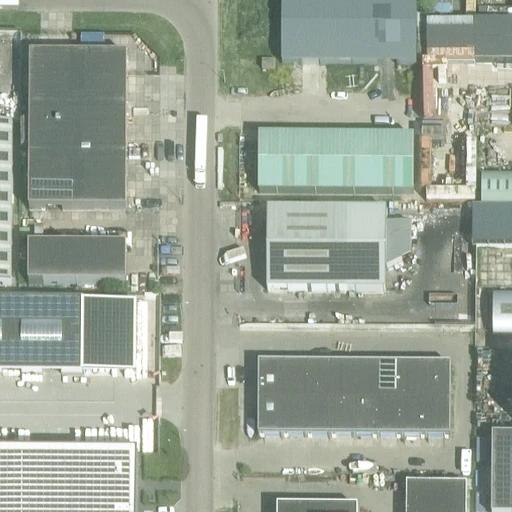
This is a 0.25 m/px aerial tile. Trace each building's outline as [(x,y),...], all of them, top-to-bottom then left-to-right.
[(416,0),(281,0),(281,65),(416,66),(416,0)] [(511,0),(474,0),(475,18),(511,17),(511,0)] [(511,24),(426,24),(426,63),(511,63),(511,24)] [(78,109),(78,57),(29,57),(29,109),(78,109)] [(78,57),(78,109),(127,109),(127,57),(78,57)] [(275,61),(261,61),(261,70),(274,70),(275,61)] [(442,98),(422,97),(421,145),(433,146),(433,134),(441,134),(442,98)] [(29,109),(29,160),(77,160),(126,160),(127,109),(78,109),(29,109)] [(11,125),(0,124),(0,285),(10,286),(11,125)] [(297,195),(298,139),(259,138),(258,195),(297,195)] [(298,139),(297,195),(336,196),(336,139),(298,139)] [(374,139),(336,139),(336,196),(374,196),(374,139)] [(374,139),(374,196),(413,196),(413,140),(374,139)] [(77,160),(29,160),(28,212),(77,212),(77,160)] [(126,160),(77,160),(77,212),(126,212),(126,160)] [(511,176),(480,177),(480,207),(511,206),(511,176)] [(388,212),(347,212),(267,212),(266,292),(387,293),(388,212)] [(28,247),(28,286),(126,287),(126,248),(28,247)] [(511,337),(511,296),(492,297),(492,337),(511,337)] [(0,375),(82,376),(83,302),(0,301),(0,375)] [(258,365),(258,402),(282,402),(282,365),(258,365)] [(282,365),(282,402),(306,402),(306,366),(282,365)] [(330,366),(306,366),(306,402),(330,402),(330,366)] [(330,366),(330,402),(354,402),(354,366),(330,366)] [(378,366),(354,366),(354,402),(378,402),(378,366)] [(402,366),(378,366),(378,402),(402,403),(402,366)] [(426,366),(402,366),(402,403),(426,403),(426,366)] [(426,366),(426,403),(450,403),(450,367),(426,366)] [(282,402),(258,402),(258,438),(282,438),(282,402)] [(282,402),(282,438),(306,438),(306,402),(282,402)] [(306,402),(306,438),(330,438),(330,402),(306,402)] [(354,402),(330,402),(330,438),(354,439),(354,402)] [(354,402),(354,439),(378,439),(378,402),(354,402)] [(402,403),(378,402),(378,439),(402,439),(402,403)] [(402,403),(402,439),(426,439),(426,403),(402,403)] [(450,403),(426,403),(426,439),(450,439),(450,403)] [(511,511),(511,440),(492,440),(491,511),(511,511)] [(0,452),(0,511),(136,511),(137,454),(0,452)] [(406,486),(405,511),(465,511),(466,487),(406,486)]
